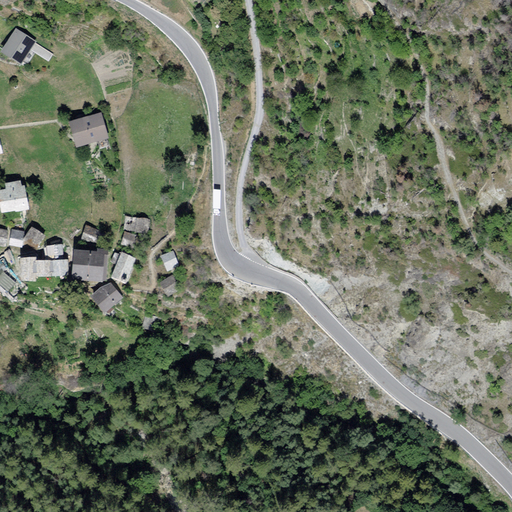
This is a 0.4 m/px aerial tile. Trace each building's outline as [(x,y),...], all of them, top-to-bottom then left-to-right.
[(53,56),(18,33),(5,54),(22,65),(31,51),(49,63),(53,56)] [(102,115),(72,124),(78,148),(109,139),(102,115)] [(8,191),(0,192),(0,201),(3,215),(16,212),(17,214),(30,211),(26,188),(23,188),(22,184),(7,186),(8,191)] [(151,220),(126,216),(124,231),(148,235),(151,220)] [(102,233),(86,227),(81,239),(97,245),(102,233)] [(43,237),(33,230),(25,241),(35,248),(43,237)] [(25,234),(14,232),(11,247),(22,249),(25,234)] [(136,236),(125,233),(122,244),(133,247),(136,236)] [(64,247),(50,249),(51,261),(65,259),(64,247)] [(173,251),(162,255),(168,270),(179,265),(173,251)] [(104,255),(76,253),(75,278),(102,280),(104,255)] [(136,260),(123,255),(113,279),(126,284),(136,260)] [(35,261),(22,260),(22,281),(35,281),(35,261)] [(67,261),(52,263),(54,277),(69,275),(67,261)] [(6,268),(0,262),(0,283),(13,297),(20,290),(2,272),(6,268)] [(51,263),(38,263),(38,277),(51,277),(51,263)] [(168,296),(179,291),(172,277),(161,282),(168,296)] [(123,300),(113,289),(96,304),(106,316),(123,300)] [(161,321),(146,316),(142,329),(157,334),(161,321)]
